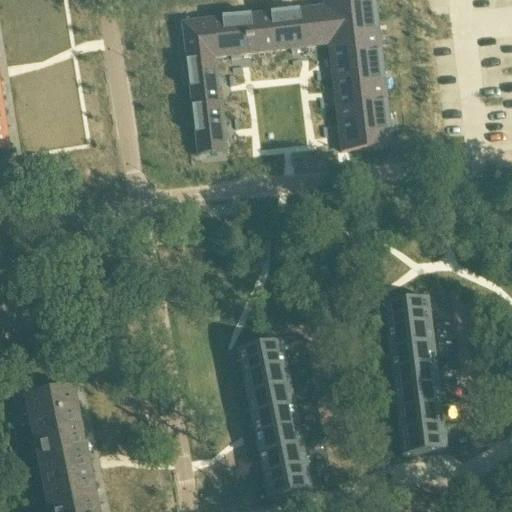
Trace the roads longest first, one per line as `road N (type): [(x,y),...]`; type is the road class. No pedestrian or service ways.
road 1 (residential): [(139,206),(511,157)]
road 2 (residential): [(190,511),(139,206)]
road 3 (residential): [(139,206),(104,0)]
